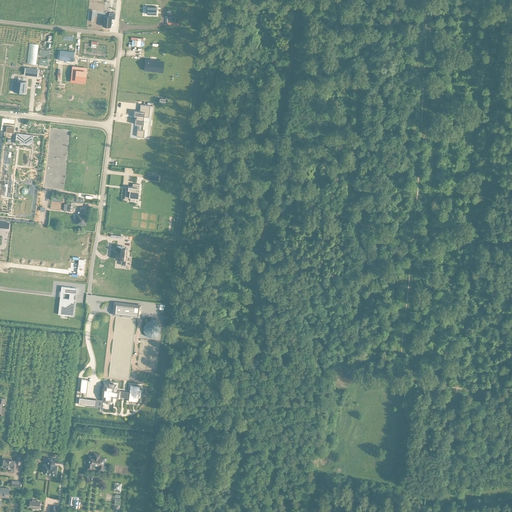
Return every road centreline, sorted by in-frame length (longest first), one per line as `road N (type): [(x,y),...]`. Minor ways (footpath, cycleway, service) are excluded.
road 1 (residential): [(110,128),(120,37),(0,25)]
road 2 (residential): [(89,295),(110,128)]
